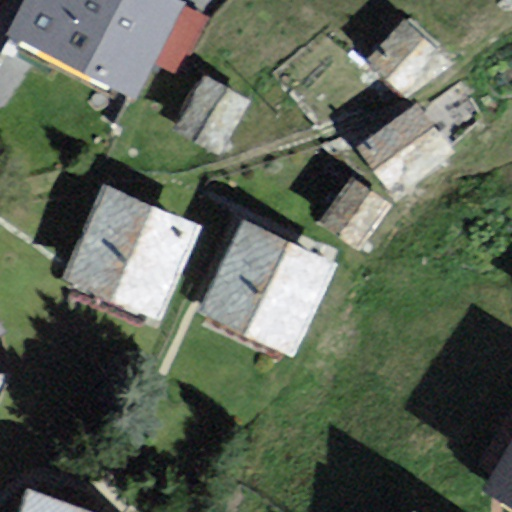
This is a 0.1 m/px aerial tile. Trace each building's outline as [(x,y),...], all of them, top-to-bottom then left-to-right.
[(172,0),(35,0),(17,36),(123,92),(172,0)] [(442,66),(405,28),(376,55),(412,94),(442,66)] [(419,111),(367,148),(395,188),(447,151),(419,111)] [(351,183),(328,220),(359,239),(383,203),(351,183)] [(182,226),(112,197),(78,278),(148,308),(182,226)] [(319,261),(239,229),(207,312),(286,343),(319,261)] [(511,443),(485,495),(511,508),(511,443)] [(86,511),(26,492),(19,511),(86,511)]
